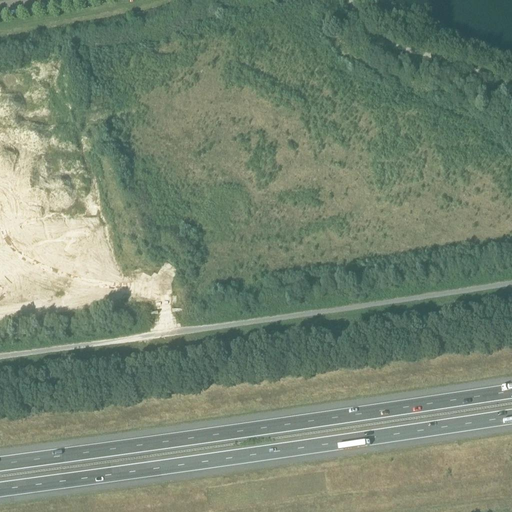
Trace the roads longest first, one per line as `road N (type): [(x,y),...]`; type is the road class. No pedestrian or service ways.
road 1 (motorway): [(0,489),(511,415)]
road 2 (motorway): [(511,389),(0,461)]
